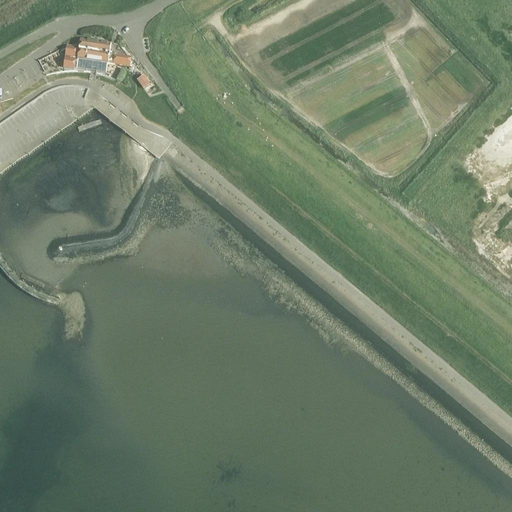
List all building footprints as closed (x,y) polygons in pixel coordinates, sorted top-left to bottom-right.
[(79,41),(78,48),(67,47),(64,68),(74,70),(74,68),(94,71),(106,73),(107,64),(129,67),(129,69),(131,69),(131,67),(130,67),(130,62),(129,60),(131,59),(130,57),(128,58),(118,45),(80,40),(80,41),(79,41)] [(38,67),(48,65),(46,55),(36,57),(38,67)] [(144,89),(149,85),(143,77),(138,81),(144,89)] [(314,117),(326,126),(329,122),(317,113),(314,117)] [(340,134),(351,143),(356,136),(345,127),(340,134)]
